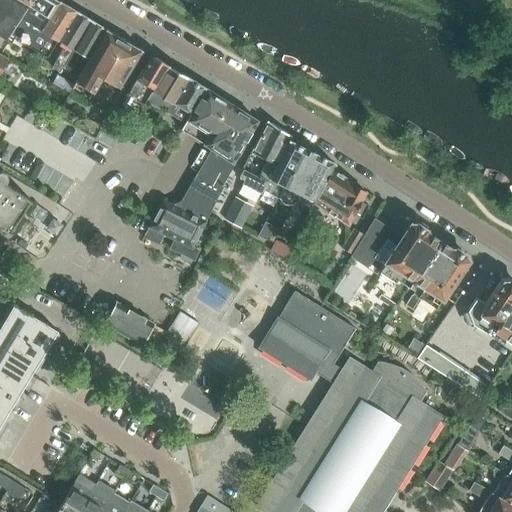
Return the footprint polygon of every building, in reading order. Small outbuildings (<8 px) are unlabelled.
[(0,0),(0,34),(8,40),(11,42),(14,38),(27,45),(37,27),(41,29),(49,17),(19,0),(0,0)] [(49,18),(59,1),(57,0),(19,0),(49,17),(49,18)] [(59,1),(49,18),(42,30),(37,27),(27,45),(43,56),(55,38),(58,40),(76,11),(59,1)] [(58,40),(64,44),(51,67),(59,72),(63,64),(73,49),(90,20),(76,11),(58,40)] [(63,64),(72,69),(80,53),(89,58),(72,84),(56,75),(51,84),(68,93),(72,88),(106,109),(142,50),(105,29),(90,20),(73,49),(63,64)] [(0,42),(1,43),(2,41),(6,44),(8,40),(0,34),(0,42)] [(142,87),(152,92),(168,65),(150,55),(134,82),(128,93),(136,98),(142,87)] [(166,113),(172,103),(188,77),(168,65),(152,92),(145,103),(166,113)] [(182,109),(177,118),(173,117),(169,126),(180,131),(180,129),(205,88),(188,77),(172,103),(182,109)] [(193,137),(201,142),(226,101),(216,95),(205,88),(180,129),(193,137)] [(201,142),(211,148),(181,200),(172,205),(162,200),(149,226),(177,241),(175,246),(171,244),(169,248),(187,257),(223,185),(222,185),(234,163),(233,162),(257,121),(226,101),(201,142)] [(288,140),(291,136),(290,135),(267,121),(251,151),(267,160),(258,177),(267,182),(288,140)] [(263,190),(278,198),(304,148),(303,148),(303,143),(298,141),(294,143),(288,140),(267,182),(258,177),(243,170),(239,178),(244,180),(242,184),(261,195),(263,190)] [(286,200),(294,204),(318,156),(304,148),(278,198),(273,206),(281,210),(286,200)] [(334,163),(318,156),(294,204),(280,232),(285,235),(288,231),(289,232),(307,198),(314,201),(331,168),(334,163)] [(331,168),(314,201),(313,204),(348,225),(354,214),(361,218),(368,206),(360,202),(365,192),(363,191),(361,187),(357,185),(355,185),(345,179),(346,178),(331,168)] [(0,227),(9,233),(31,200),(0,179),(0,227)] [(252,206),(235,197),(224,219),(240,228),(252,206)] [(379,270),(378,271),(394,282),(396,283),(397,280),(402,283),(408,288),(409,287),(439,241),(428,234),(426,229),(416,223),(411,223),(410,222),(408,226),(401,236),(391,229),(391,230),(374,219),(375,218),(374,218),(363,235),(351,254),(350,257),(351,257),(367,267),(369,263),(379,270)] [(272,226),(264,221),(257,236),(265,240),(272,226)] [(353,228),(341,248),(351,254),(363,235),(353,228)] [(20,239),(17,244),(24,249),(27,244),(20,239)] [(450,248),(439,241),(409,287),(414,291),(412,294),(411,294),(404,304),(411,308),(419,297),(436,308),(468,260),(467,259),(465,254),(456,248),(450,248)] [(511,343),(511,280),(508,278),(502,279),(502,278),(485,304),(476,298),(467,311),(473,323),(490,335),(493,331),(511,343)] [(419,402),(426,392),(417,380),(411,374),(405,370),(392,364),(377,361),(371,371),(355,361),(345,371),(333,363),(355,329),(294,291),(259,347),(310,379),(316,371),(336,385),(291,457),(288,455),(256,506),(265,511),(375,511),(390,489),(394,491),(441,416),(419,402)] [(325,295),(322,300),(332,307),(335,302),(325,295)] [(114,301),(102,322),(142,344),(153,324),(114,301)] [(0,424),(30,375),(57,331),(47,324),(14,305),(0,328),(0,424)] [(180,312),(164,336),(183,348),(199,323),(180,312)] [(413,338),(407,348),(417,354),(423,344),(413,338)] [(480,398),(488,386),(425,345),(417,358),(420,360),(480,398)] [(464,434),(458,444),(468,450),(473,440),(464,434)] [(511,464),(505,474),(511,478),(511,452),(502,446),(497,455),(511,464)] [(101,453),(93,449),(89,456),(97,461),(101,453)] [(115,472),(123,477),(127,469),(120,465),(115,472)] [(499,481),(492,493),(511,504),(511,478),(505,474),(494,468),(491,471),(493,472),(493,478),(499,481)] [(127,469),(123,477),(130,481),(134,473),(127,469)] [(433,469),(425,482),(431,486),(439,474),(433,469)] [(12,480),(0,473),(0,485),(6,489),(12,480)] [(79,474),(57,511),(58,511),(79,511),(96,484),(79,474)] [(6,489),(19,497),(24,488),(12,480),(6,489)] [(101,511),(113,492),(114,491),(98,481),(96,484),(79,511),(101,511)] [(511,511),(511,504),(492,493),(473,482),(468,490),(485,500),(478,511),(511,511)] [(148,492),(156,496),(160,489),(153,484),(148,492)] [(160,489),(156,496),(163,500),(168,493),(160,489)] [(123,511),(130,502),(113,492),(101,511),(123,511)] [(123,511),(146,511),(147,510),(131,501),(130,502),(123,511)]
